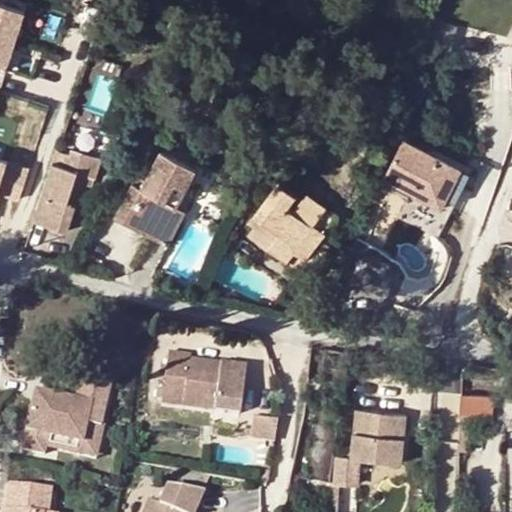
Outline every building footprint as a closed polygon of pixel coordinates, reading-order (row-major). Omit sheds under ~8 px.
[(0,0),(0,42),(14,47),(29,0),(0,0)] [(91,105),(108,110),(116,80),(99,75),(91,105)] [(83,126),(79,125),(75,138),(66,136),(48,191),(81,203),(90,175),(94,176),(102,150),(108,152),(115,131),(84,121),(83,126)] [(70,122),(66,136),(75,138),(79,125),(70,122)] [(0,129),(0,169),(4,171),(6,165),(27,172),(37,142),(0,129)] [(461,166),(403,137),(383,177),(442,205),(461,166)] [(161,147),(145,177),(141,185),(132,180),(113,213),(166,243),(184,209),(175,205),(196,167),(161,147)] [(136,172),(132,180),(141,185),(145,177),(136,172)] [(278,243),(291,252),(311,225),(292,210),(299,198),(296,196),(276,182),(246,222),(251,226),(263,234),(257,242),(271,253),(278,243)] [(311,225),(322,232),(334,215),(301,190),(296,196),(299,198),(292,210),(311,225)] [(322,232),(311,225),(291,252),(300,260),(322,232)] [(246,233),(257,242),(263,234),(251,226),(246,233)] [(283,262),(291,252),(278,243),(271,253),(283,262)] [(163,403),(216,411),(241,415),(248,368),(192,360),(191,355),(171,351),(163,403)] [(76,405),(78,400),(48,391),(32,436),(56,439),(108,445),(111,433),(108,432),(121,391),(92,382),(86,402),(84,407),(76,405)] [(461,412),(468,413),(492,413),(493,396),(493,392),(462,391),(461,412)] [(403,411),(353,409),(351,455),(358,455),(401,457),(403,411)] [(239,428),(241,415),(216,411),(214,425),(239,428)] [(468,413),(461,412),(459,446),(467,446),(468,413)] [(276,423),(249,418),(246,439),(273,443),(276,423)] [(52,450),(56,439),(32,436),(28,448),(51,455),(52,450)] [(56,439),(52,450),(103,464),(107,449),(91,444),(89,448),(56,439)] [(91,444),(107,449),(108,445),(56,439),(89,448),(91,444)] [(357,481),(358,455),(351,455),(336,454),(336,480),(357,481)] [(181,511),(182,511),(185,511),(191,511),(201,488),(168,481),(160,500),(149,497),(143,511),(181,511)] [(52,511),(56,488),(15,483),(12,507),(8,506),(7,511),(52,511)]
